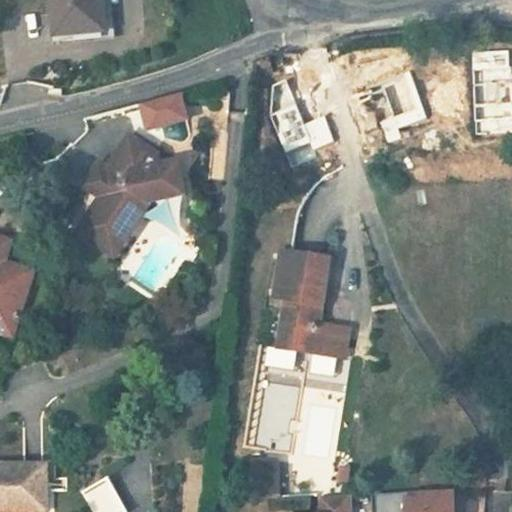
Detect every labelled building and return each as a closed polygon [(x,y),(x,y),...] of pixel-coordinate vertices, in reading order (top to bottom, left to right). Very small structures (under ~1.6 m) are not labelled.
[(106,30),(104,0),(58,0),(61,35),(106,30)] [(263,58),(253,62),(252,80),(263,77),(275,73),(270,55),(263,58)] [(103,199),(89,220),(119,239),(145,198),(150,197),(151,203),(154,202),(187,194),(180,162),(163,166),(160,156),(131,137),(110,170),(104,179),(96,173),(86,188),(103,199)] [(101,164),(96,173),(104,179),(110,170),(101,164)] [(119,239),(89,220),(81,233),(119,257),(154,202),(151,203),(150,197),(145,198),(119,239)] [(295,254),(301,222),(265,216),(260,248),(284,252),(278,286),(284,287),(281,303),(288,305),(280,350),(345,362),(351,332),(322,327),(334,262),(295,254)] [(0,236),(0,332),(15,338),(37,273),(8,263),(15,242),(0,236)] [(197,244),(191,254),(197,258),(203,248),(197,244)] [(284,287),(278,286),(275,302),(281,303),(284,287)] [(252,462),(253,499),(263,499),(279,498),(277,461),(263,461),(252,462)] [(48,467),(24,467),(0,467),(0,511),(48,511),(48,467)] [(128,511),(109,479),(82,494),(93,511),(128,511)] [(451,511),(451,493),(378,496),(378,511),(451,511)] [(343,511),(343,497),(318,498),(318,511),(343,511)]
